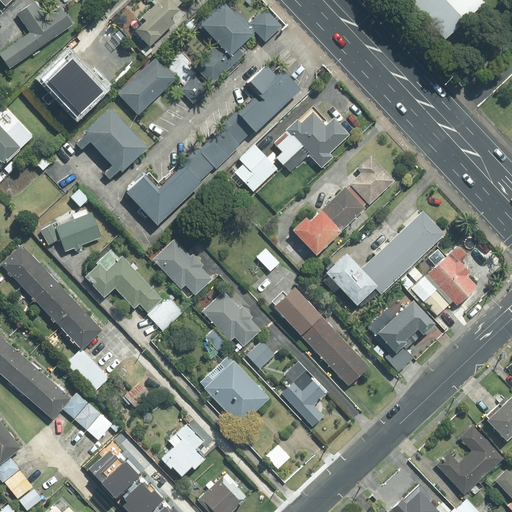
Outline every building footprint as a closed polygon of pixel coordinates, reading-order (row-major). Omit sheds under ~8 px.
[(0,56),(8,68),(72,25),(60,7),(47,15),(36,0),(31,0),(14,12),(28,33),(2,51),(0,47),(0,56)] [(186,7),(179,0),(153,0),(129,24),(149,44),(186,7)] [(413,0),(448,36),(485,0),(413,0)] [(215,42),(193,63),(211,83),(237,59),(230,52),(253,31),(263,42),(281,26),(264,8),(247,23),(225,1),(199,25),(215,42)] [(93,95),(125,61),(95,33),(63,67),(93,95)] [(155,56),(117,92),(137,114),(176,77),(155,56)] [(127,194),(155,224),(300,85),(272,56),(247,80),(260,93),(161,187),(148,174),(127,194)] [(193,75),(179,87),(193,103),(207,90),(193,75)] [(0,169),(33,138),(2,106),(0,108),(0,169)] [(103,173),(110,181),(146,147),(109,106),(72,140),(81,150),(89,142),(111,166),(103,173)] [(303,150),(319,166),(351,135),(334,117),(326,125),(309,108),(269,146),(287,165),(303,150)] [(39,143),(27,155),(42,171),(54,159),(39,143)] [(275,168),(255,146),(236,163),(240,167),(231,175),(247,193),(275,168)] [(292,229),(317,254),(396,177),(371,151),(356,165),(363,172),(312,222),(306,215),(292,229)] [(79,187),(70,195),(79,206),(89,198),(79,187)] [(346,252),(325,271),(357,304),(372,289),(379,297),(446,233),(420,206),(359,265),(346,252)] [(101,238),(90,208),(53,221),(64,251),(101,238)] [(213,278),(176,237),(150,260),(187,301),(213,278)] [(19,244),(0,262),(0,263),(80,348),(100,330),(19,244)] [(117,246),(83,275),(104,298),(115,289),(142,320),(165,300),(117,246)] [(454,246),(425,272),(457,307),(479,286),(458,263),(465,257),(454,246)] [(265,247),(256,256),(270,271),(279,263),(265,247)] [(422,275),(410,287),(425,302),(436,291),(422,275)] [(294,287),(273,307),(347,386),(368,366),(294,287)] [(260,327),(224,290),(203,310),(240,347),(260,327)] [(436,291),(425,302),(438,315),(449,304),(436,291)] [(412,297),(375,330),(395,352),(419,330),(423,335),(436,324),(412,297)] [(229,340),(215,325),(203,335),(217,351),(229,340)] [(275,353),(261,339),(246,354),(260,369),(264,364),(269,368),(274,364),(269,359),(275,353)] [(4,341),(0,344),(0,373),(7,380),(26,359),(4,341)] [(231,357),(201,382),(236,426),(266,401),(231,357)] [(26,359),(7,380),(29,399),(47,378),(26,359)] [(329,390),(303,366),(280,390),(314,423),(323,414),(314,406),(329,390)] [(47,378),(29,399),(51,418),(69,397),(47,378)] [(150,392),(139,380),(122,397),(133,408),(150,392)] [(511,431),(511,385),(482,414),(505,438),(511,431)] [(62,409),(73,418),(87,401),(76,392),(62,409)] [(74,419),(85,428),(99,412),(88,402),(74,419)] [(86,429),(98,439),(112,423),(100,413),(86,429)] [(175,444),(161,456),(179,475),(212,445),(187,418),(167,436),(175,444)] [(115,421),(110,427),(116,432),(121,426),(115,421)] [(505,458),(474,422),(458,435),(471,450),(457,462),(449,453),(436,463),(462,494),(505,458)] [(2,426),(0,427),(0,464),(20,449),(2,426)] [(164,474),(132,440),(116,456),(148,490),(164,474)] [(290,447),(286,443),(281,448),(278,445),(266,455),(278,469),(290,458),(284,452),(290,447)] [(19,468),(10,458),(0,466),(0,477),(3,481),(19,468)] [(511,476),(505,468),(494,478),(511,496),(511,476)] [(32,486),(19,470),(4,482),(17,498),(32,486)] [(223,474),(195,501),(205,511),(229,511),(246,497),(223,474)] [(448,511),(446,511),(420,482),(390,508),(393,511),(479,511),(466,497),(448,511)] [(41,498),(33,488),(18,500),(26,510),(41,498)] [(146,492),(128,511),(188,511),(177,501),(166,511),(146,492)] [(73,511),(59,498),(44,511),(73,511)] [(7,502),(0,508),(0,511),(12,511),(14,510),(7,502)]
